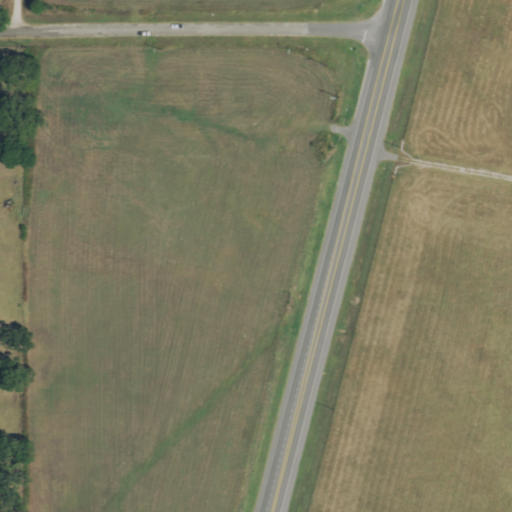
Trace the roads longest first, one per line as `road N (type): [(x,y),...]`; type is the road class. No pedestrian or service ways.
road 1 (primary): [(263,511),(388,40)]
road 2 (residential): [(0,30),(335,29),(388,40)]
